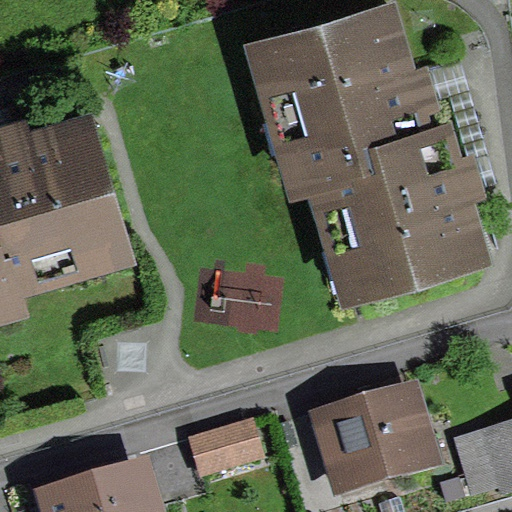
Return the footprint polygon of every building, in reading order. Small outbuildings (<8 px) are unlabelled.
[(295,185),(326,176),(338,172),(335,160),(426,133),(418,104),(430,101),(421,70),(409,73),(389,6),(266,42),(277,82),(266,85),(275,118),(287,115),(297,149),(285,152),(295,185)] [(0,263),(4,262),(7,275),(42,264),(45,276),(77,267),(74,255),(121,241),(85,118),(24,136),(20,124),(0,129),(0,263)] [(335,160),(338,172),(326,176),(336,210),(324,214),(333,245),(345,242),(358,289),(482,253),(464,192),(476,188),(467,157),(455,161),(445,128),(426,133),(335,160)] [(0,310),(16,305),(7,275),(4,262),(0,263),(0,310)] [(399,469),(401,478),(445,465),(438,440),(426,443),(412,396),(364,410),(361,398),(336,406),(339,418),(320,423),(338,486),(399,469)] [(195,441),(205,474),(258,459),(248,425),(195,441)] [(500,481),(504,494),(511,491),(511,425),(458,441),(472,489),(500,481)] [(151,511),(140,476),(92,489),(89,478),(65,484),(69,496),(49,502),(51,511),(151,511)]
